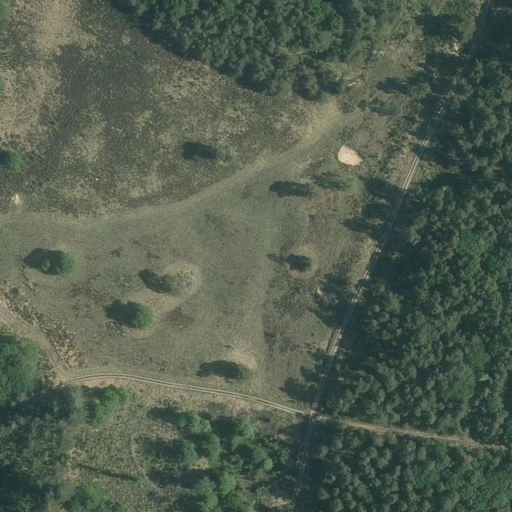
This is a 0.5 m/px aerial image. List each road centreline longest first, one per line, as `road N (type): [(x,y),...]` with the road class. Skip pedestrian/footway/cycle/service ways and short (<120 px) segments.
road 1 (track): [(484,0),(311,415),(291,511)]
road 2 (track): [(0,413),(100,379),(511,447)]
